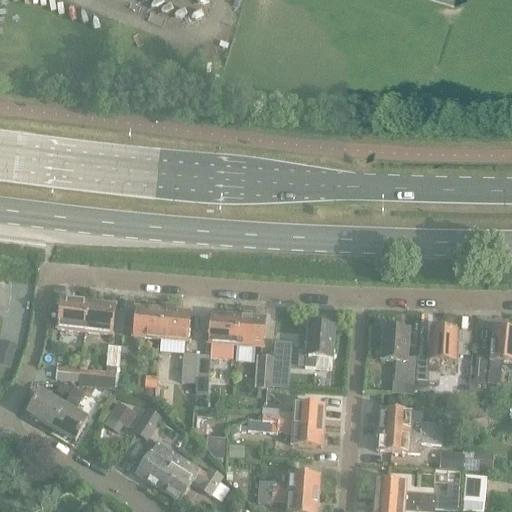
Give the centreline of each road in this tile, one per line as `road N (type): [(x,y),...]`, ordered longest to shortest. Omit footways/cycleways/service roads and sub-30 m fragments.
road 1 (primary): [(511,190),(292,187),(0,155)]
road 2 (primary): [(0,209),(159,227),(511,239)]
road 3 (residential): [(8,419),(35,352),(49,271),(360,298)]
road 4 (residential): [(345,511),(360,298)]
road 5 (residential): [(149,511),(25,440),(8,419)]
road 6 (residential): [(360,298),(511,301)]
